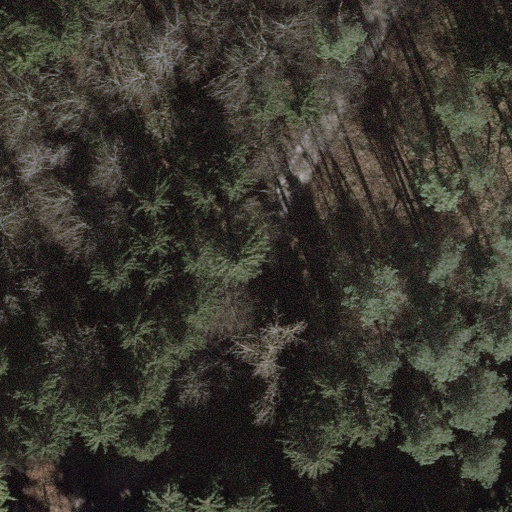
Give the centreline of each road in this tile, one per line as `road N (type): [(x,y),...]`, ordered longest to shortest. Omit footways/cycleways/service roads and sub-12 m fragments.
road 1 (track): [(400,0),(124,511)]
road 2 (track): [(7,0),(58,511)]
